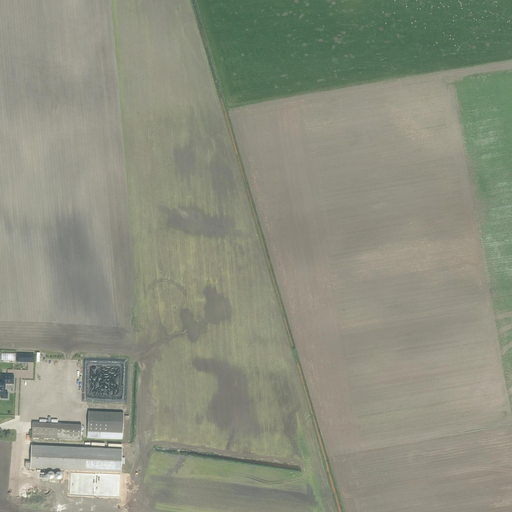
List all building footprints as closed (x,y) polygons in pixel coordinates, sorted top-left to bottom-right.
[(33,359),(33,354),(16,354),(16,362),(22,362),(22,359),(33,359)] [(0,395),(1,395),(1,398),(7,399),(7,392),(4,392),(5,384),(13,384),(13,376),(1,375),(1,383),(0,382),(0,395)] [(88,411),(87,438),(122,439),(123,413),(88,411)] [(82,425),(32,423),(31,438),(81,440),(82,425)] [(25,462),(25,469),(96,471),(121,472),(121,464),(124,464),(125,458),(122,458),(122,456),(122,449),(96,448),(31,446),(31,456),(30,463),(25,462)] [(70,472),(69,496),(120,498),(121,475),(70,472)]
